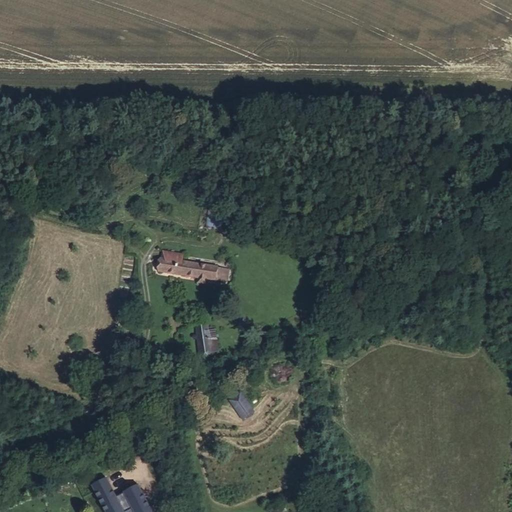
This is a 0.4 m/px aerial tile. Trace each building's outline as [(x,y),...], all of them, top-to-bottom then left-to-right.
[(227,214),(229,204),(218,202),(217,212),(210,211),(208,225),(231,229),(233,215),(227,214)] [(217,268),(217,267),(182,262),(183,255),(163,252),(160,271),(215,280),(227,281),(229,270),(217,268)] [(216,338),(215,330),(208,330),(208,325),(197,327),(200,354),(218,351),(216,338)] [(243,420),(254,412),(241,393),(230,401),(243,420)] [(141,484),(141,486),(112,487),(112,496),(154,496),(154,484),(141,484)]
